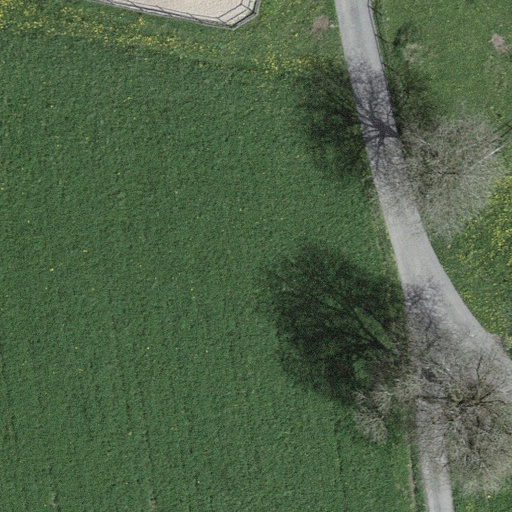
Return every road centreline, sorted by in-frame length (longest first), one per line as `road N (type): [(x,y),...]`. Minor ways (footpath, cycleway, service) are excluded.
road 1 (unclassified): [(511,385),(415,243),(341,27),(340,0)]
road 2 (track): [(415,243),(449,511)]
